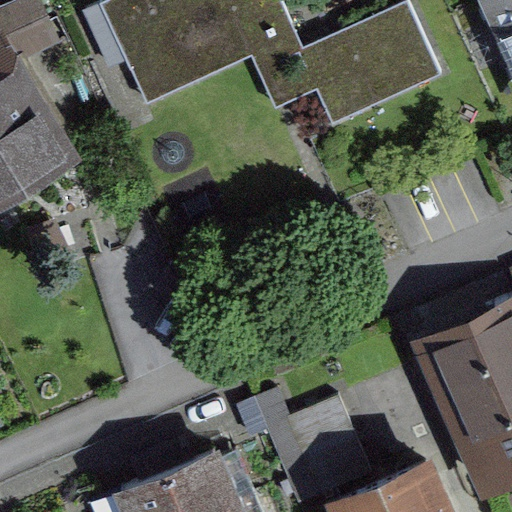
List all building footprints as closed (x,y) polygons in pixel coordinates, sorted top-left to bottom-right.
[(29,0),(20,0),(0,9),(0,205),(85,160),(31,62),(60,53),(29,0)] [(260,74),(305,53),(279,0),(118,0),(102,8),(150,110),(254,61),(260,74)] [(511,0),(474,0),(511,89),(511,0)] [(404,7),(305,53),(260,74),(293,145),(437,78),(404,7)] [(511,296),(412,342),(482,494),(511,480),(511,296)] [(298,511),(325,511),(319,498),(371,476),(338,398),(287,419),(276,393),(252,403),(298,511)] [(110,497),(116,511),(198,511),(236,497),(218,452),(110,497)] [(371,476),(319,498),(325,511),(454,511),(430,452),(371,476)] [(242,511),(236,497),(198,511),(242,511)]
